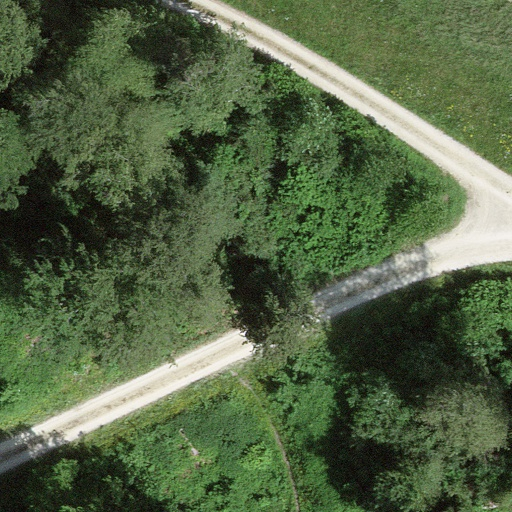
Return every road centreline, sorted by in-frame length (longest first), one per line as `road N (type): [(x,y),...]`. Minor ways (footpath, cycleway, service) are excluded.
road 1 (track): [(511,225),(277,325),(0,461)]
road 2 (track): [(511,203),(385,114),(181,0)]
